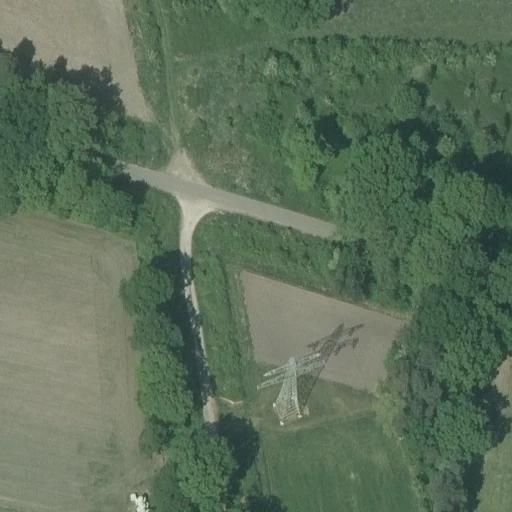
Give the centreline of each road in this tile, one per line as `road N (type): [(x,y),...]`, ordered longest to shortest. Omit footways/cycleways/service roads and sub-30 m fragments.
road 1 (unclassified): [(511,283),(0,134)]
road 2 (track): [(217,511),(153,0)]
